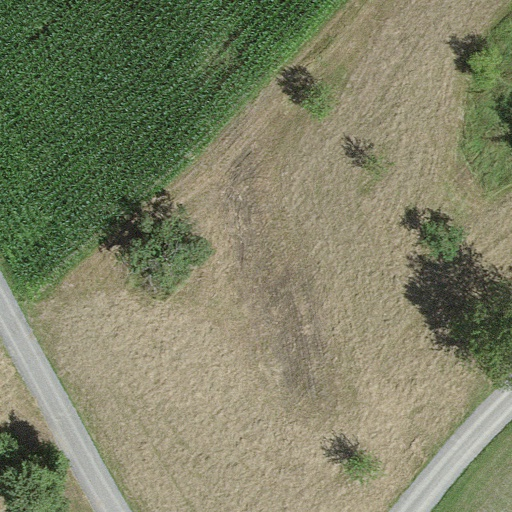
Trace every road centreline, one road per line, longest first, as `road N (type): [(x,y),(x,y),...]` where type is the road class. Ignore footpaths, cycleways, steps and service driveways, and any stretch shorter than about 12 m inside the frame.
road 1 (track): [(113,511),(0,303)]
road 2 (track): [(511,407),(422,511)]
